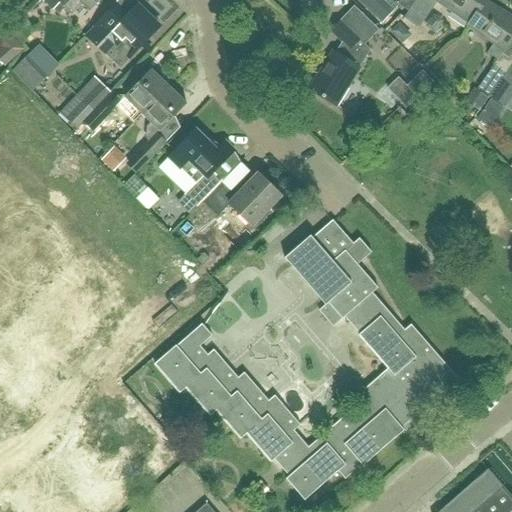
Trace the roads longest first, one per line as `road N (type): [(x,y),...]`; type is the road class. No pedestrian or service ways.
road 1 (residential): [(339,202),(221,94),(203,0)]
road 2 (residential): [(389,511),(493,423)]
